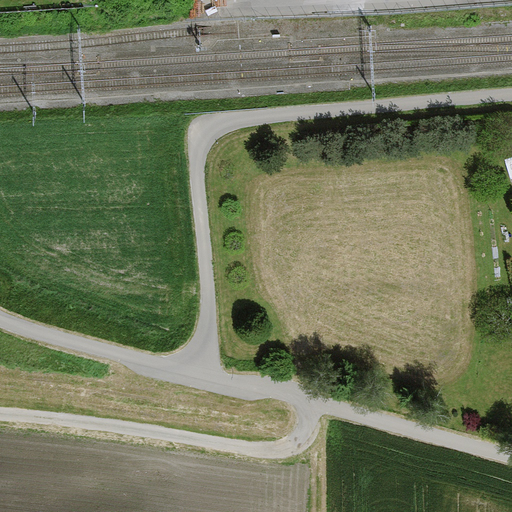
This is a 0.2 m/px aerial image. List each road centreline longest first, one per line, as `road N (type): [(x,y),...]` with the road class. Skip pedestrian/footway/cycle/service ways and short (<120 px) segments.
road 1 (residential): [(197,374),(207,314),(197,169),(209,129),(251,117),(511,95)]
road 2 (track): [(311,405),(305,428),(283,444),(244,447),(0,417)]
road 3 (unclassified): [(511,460),(311,405)]
road 4 (unclassified): [(0,319),(197,374)]
